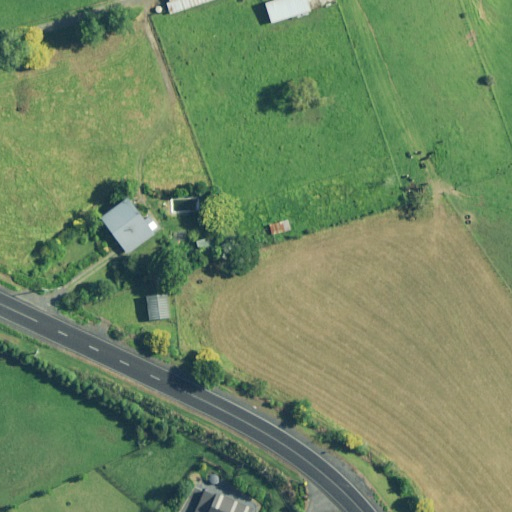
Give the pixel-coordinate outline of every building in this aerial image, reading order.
[(172,0),(173,1),(168,2),(172,14),(213,0),(172,0)] [(338,4),(336,0),(274,0),(267,2),(274,24),(338,4)] [(149,218),(133,196),(104,217),(130,252),(162,229),(153,216),(149,218)] [(293,229),(291,219),(272,224),(274,234),(293,229)] [(225,251),(223,236),(199,239),(201,254),(225,251)] [(172,293),(148,295),(150,321),(174,319),(172,293)] [(257,511),(258,510),(207,490),(197,511),(257,511)]
